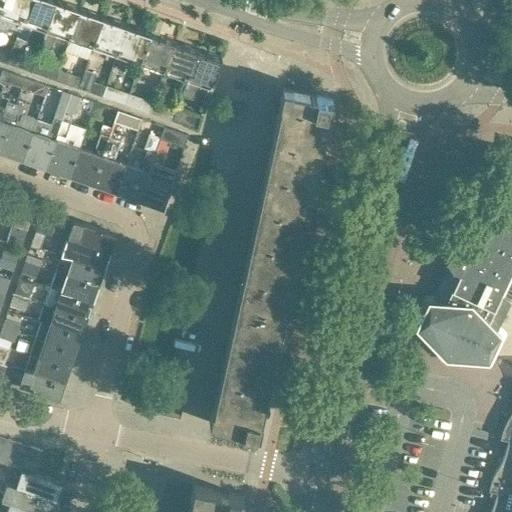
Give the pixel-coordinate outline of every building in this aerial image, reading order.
[(1,0),(0,3),(0,14),(20,22),(26,0),(1,0)] [(31,26),(43,30),(53,0),(26,0),(20,22),(14,39),(25,42),(31,26)] [(54,34),(67,38),(78,6),(59,0),(53,0),(43,30),(38,46),(49,50),(54,34)] [(67,38),(63,50),(87,58),(91,46),(102,15),(78,6),(67,38)] [(91,46),(114,55),(125,23),(102,15),(91,46)] [(114,55),(137,63),(148,31),(125,23),(114,55)] [(137,63),(161,71),(172,39),(148,31),(137,63)] [(161,71),(185,79),(196,47),(172,39),(161,71)] [(221,56),(196,47),(185,79),(180,93),(192,97),(197,83),(210,88),(221,56)] [(9,53),(0,49),(0,60),(6,63),(9,53)] [(19,56),(16,66),(29,71),(33,61),(19,56)] [(41,64),(37,74),(53,79),(56,69),(41,64)] [(0,81),(19,89),(24,77),(0,69),(0,81)] [(83,70),(80,77),(77,87),(100,95),(104,85),(93,82),(95,74),(83,70)] [(66,73),(63,83),(77,87),(80,77),(66,73)] [(47,85),(24,77),(19,89),(42,97),(47,85)] [(282,87),(259,193),(208,422),(258,433),(261,419),(260,419),(328,113),(329,113),(332,98),(282,87)] [(109,98),(123,103),(127,93),(112,88),(109,98)] [(61,119),(63,112),(70,93),(62,90),(52,116),(50,124),(35,119),(31,130),(22,156),(45,165),(61,119)] [(75,116),(81,97),(70,93),(63,112),(75,116)] [(135,96),(132,106),(148,112),(151,102),(135,96)] [(0,145),(14,104),(6,101),(4,108),(0,106),(0,145)] [(0,145),(0,148),(22,156),(31,130),(35,119),(21,114),(23,107),(14,104),(0,145)] [(160,105),(157,115),(171,119),(174,110),(160,105)] [(175,110),(174,110),(171,119),(197,128),(201,115),(176,107),(175,110)] [(117,109),(112,122),(115,123),(136,130),(140,117),(117,109)] [(68,173),(78,146),(84,127),(61,119),(45,165),(68,173)] [(159,137),(184,146),(188,134),(164,125),(159,137)] [(68,173),(92,181),(107,136),(99,133),(95,147),(97,147),(95,152),(78,146),(68,173)] [(92,181),(115,189),(124,162),(115,159),(121,140),(116,138),(107,136),(92,181)] [(115,189),(138,197),(154,152),(145,149),(140,162),(143,163),(142,168),(124,162),(115,189)] [(154,152),(138,197),(163,206),(176,168),(160,163),(159,163),(162,154),(154,152)] [(429,301),(418,325),(446,354),(459,355),(459,353),(470,354),(471,356),(472,358),(474,360),(475,362),(484,362),(498,333),(496,331),(510,302),(502,292),(511,270),(511,202),(502,198),(498,197),(494,207),(489,204),(489,206),(478,201),(458,244),(462,246),(461,247),(451,248),(450,247),(449,247),(444,258),(444,259),(446,259),(452,267),(451,269),(447,267),(431,301),(429,301)] [(14,216),(11,223),(27,229),(30,221),(14,216)] [(53,226),(38,221),(35,229),(45,232),(50,234),(53,226)] [(73,221),(67,237),(78,239),(108,250),(114,233),(104,230),(105,229),(99,227),(99,228),(84,223),(73,221)] [(21,246),(27,229),(11,223),(6,241),(21,246)] [(40,247),(45,232),(35,229),(30,245),(40,247)] [(66,236),(61,253),(72,256),(103,267),(108,250),(78,239),(67,237),(66,236)] [(4,248),(1,256),(16,261),(19,253),(4,248)] [(27,253),(24,262),(35,265),(39,266),(42,258),(27,253)] [(103,267),(72,256),(61,253),(55,269),(67,272),(97,283),(103,267)] [(0,266),(13,270),(16,261),(1,256),(0,258),(0,266)] [(35,265),(24,262),(21,271),(36,276),(39,266),(35,265)] [(55,269),(50,285),(91,299),(97,283),(67,272),(55,269)] [(18,278),(13,294),(26,298),(28,299),(34,281),(18,278)] [(50,285),(44,301),(86,315),(91,299),(50,285)] [(26,298),(13,294),(10,303),(25,308),(28,299),(26,298)] [(44,301),(39,318),(42,319),(50,321),(80,332),(86,315),(44,301)] [(5,318),(2,326),(13,331),(17,331),(20,323),(5,318)] [(42,319),(36,335),(44,337),(74,348),(80,332),(50,321),(42,319)] [(13,331),(2,326),(0,331),(0,335),(14,340),(17,331),(13,331)] [(36,335),(30,351),(39,354),(69,365),(74,348),(44,337),(36,335)] [(0,344),(0,362),(4,363),(9,347),(0,344)] [(30,351),(24,368),(33,370),(63,381),(69,365),(39,354),(30,351)] [(33,370),(24,368),(19,385),(28,386),(57,397),(63,381),(33,370)] [(168,388),(162,412),(179,415),(184,392),(168,388)] [(146,393),(143,407),(155,410),(158,396),(146,393)] [(500,436),(511,438),(511,408),(505,422),(503,427),(501,432),(500,436)] [(0,435),(0,461),(1,462),(9,438),(0,435)] [(497,489),(511,492),(511,438),(500,436),(500,437),(507,439),(506,445),(503,457),(498,466),(492,476),(489,488),(488,489),(496,491),(497,489)] [(9,438),(1,462),(12,466),(20,442),(9,438)] [(20,442),(12,466),(23,469),(31,446),(20,442)] [(36,469),(42,450),(31,446),(23,469),(29,472),(29,471),(34,473),(36,469)] [(44,476),(34,473),(29,471),(29,472),(23,469),(17,487),(53,499),(60,481),(50,478),(50,477),(45,475),(44,476)] [(36,511),(48,511),(53,499),(17,487),(8,484),(2,500),(10,503),(36,511)] [(237,511),(238,509),(240,510),(243,495),(193,484),(190,499),(191,499),(187,511),(237,511)] [(511,511),(511,492),(497,489),(496,491),(495,497),(493,503),(491,510),(489,511),(511,511)] [(36,511),(10,503),(7,511),(36,511)]
